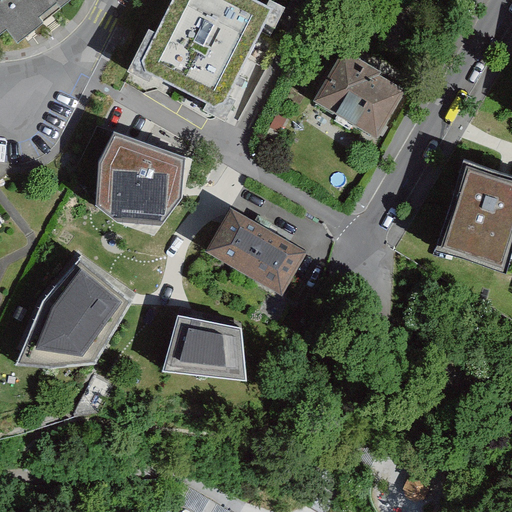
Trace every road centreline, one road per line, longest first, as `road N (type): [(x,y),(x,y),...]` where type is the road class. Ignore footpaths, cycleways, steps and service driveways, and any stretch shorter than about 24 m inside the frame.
road 1 (residential): [(507,0),(349,278)]
road 2 (residential): [(0,101),(14,105),(54,80),(114,0)]
